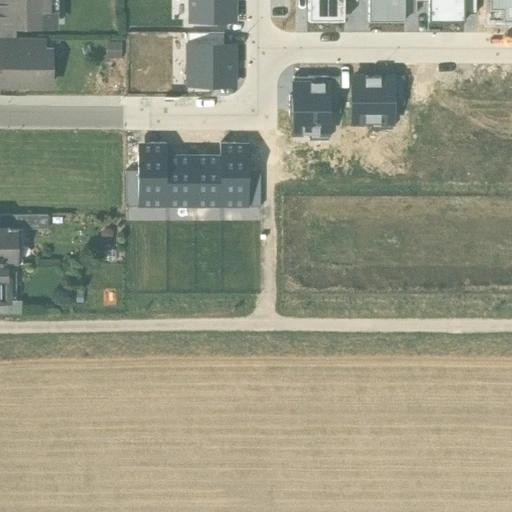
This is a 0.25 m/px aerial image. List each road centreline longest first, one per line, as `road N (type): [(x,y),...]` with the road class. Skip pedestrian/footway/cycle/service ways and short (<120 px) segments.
road 1 (track): [(0,328),(511,328)]
road 2 (residential): [(0,109),(262,109)]
road 3 (residential): [(263,49),(511,51)]
road 4 (residential): [(262,109),(263,328)]
